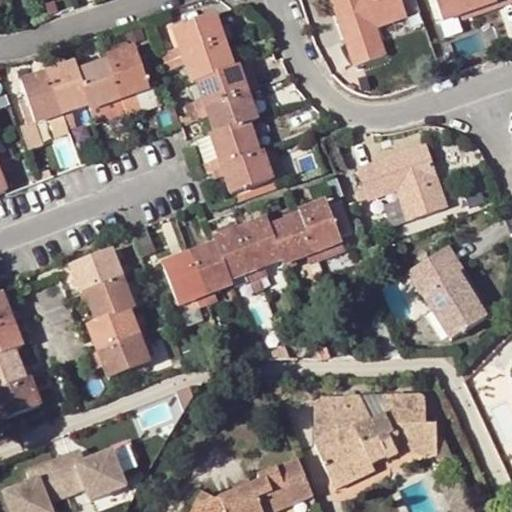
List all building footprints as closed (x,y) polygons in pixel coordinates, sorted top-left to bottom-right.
[(357,53),(338,0),(337,0),(332,2),(350,55),(357,53)] [(399,0),(338,0),(357,53),(350,55),(354,67),(385,56),(376,27),(406,17),(399,0)] [(435,0),(443,20),(459,14),(500,0),(435,0)] [(511,0),(500,0),(459,14),(462,22),(511,4),(511,0)] [(162,55),(165,62),(225,42),(216,15),(174,30),(180,48),(162,55)] [(225,42),(165,62),(167,70),(185,64),(192,83),(197,81),(234,68),(225,42)] [(108,61),(125,109),(128,119),(142,114),(135,96),(150,91),(148,86),(156,84),(146,57),(144,58),(139,60),(136,51),(134,47),(107,57),(108,61)] [(79,77),(89,107),(91,111),(113,103),(116,112),(125,109),(108,61),(95,66),(97,72),(79,77)] [(259,90),(250,63),(239,66),(248,93),(259,90)] [(77,72),(74,64),(48,73),(68,132),(76,129),(71,113),(89,107),(79,77),(77,72)] [(95,66),(77,72),(79,77),(97,72),(95,66)] [(195,101),(198,111),(248,93),(239,66),(234,68),(197,81),(203,98),(195,101)] [(55,140),(69,134),(68,132),(48,73),(21,82),(27,98),(19,100),(29,128),(35,125),(48,121),(55,140)] [(248,93),(198,111),(201,119),(209,116),(216,135),(243,126),(250,123),(258,121),(248,93)] [(185,105),(188,114),(198,111),(195,101),(185,105)] [(198,111),(188,114),(192,123),(201,119),(198,111)] [(257,142),(250,123),(243,126),(250,145),(257,142)] [(40,137),(35,125),(29,128),(33,140),(40,137)] [(243,126),(216,135),(211,137),(219,159),(210,162),(213,172),(261,155),(257,142),(250,145),(243,126)] [(219,159),(211,137),(197,142),(205,164),(210,162),(219,159)] [(424,147),(373,165),(376,170),(426,153),(424,147)] [(0,154),(0,164),(4,163),(14,159),(11,150),(5,153),(0,154)] [(376,170),(373,165),(359,170),(369,199),(397,190),(408,220),(446,206),(426,153),(376,170)] [(273,181),(264,154),(261,155),(213,172),(216,179),(216,180),(225,176),(231,196),(273,181)] [(200,165),(203,175),(213,172),(210,162),(205,164),(200,165)] [(4,163),(0,164),(0,193),(6,191),(0,176),(0,174),(8,172),(4,163)] [(203,175),(198,177),(200,184),(216,179),(213,172),(203,175)] [(483,193),(469,197),(473,211),(487,207),(483,193)] [(325,201),(298,212),(299,215),(317,261),(326,258),(323,250),(341,243),(325,201)] [(270,233),(281,263),(282,266),(305,257),(308,264),(317,261),(299,215),(286,221),(288,226),(270,233)] [(238,229),(258,279),(267,276),(264,269),(281,263),(270,233),(268,228),(264,219),(238,229)] [(288,226),(286,221),(268,228),(270,233),(288,226)] [(212,240),(238,229),(235,222),(209,233),(212,240)] [(212,240),(213,244),(229,283),(248,275),(250,282),(258,279),(238,229),(212,240)] [(213,244),(190,253),(209,304),(217,301),(213,293),(231,286),(229,283),(213,244)] [(392,246),(382,250),(386,260),(396,256),(392,246)] [(450,246),(442,251),(476,304),(484,299),(450,246)] [(85,294),(131,276),(127,267),(119,270),(111,250),(70,267),(81,295),(85,294)] [(476,304),(442,251),(408,273),(451,340),(485,318),(476,304)] [(209,304),(190,253),(162,264),(178,306),(185,304),(194,300),(198,308),(209,304)] [(129,311),(134,309),(125,287),(134,284),(131,276),(85,294),(90,306),(94,304),(100,322),(129,311)] [(0,324),(12,320),(2,294),(0,295),(0,324)] [(90,306),(85,294),(81,295),(79,296),(84,308),(90,306)] [(202,317),(198,308),(194,300),(185,304),(191,321),(202,317)] [(94,304),(90,306),(96,323),(100,322),(94,304)] [(100,322),(96,323),(88,327),(98,354),(148,335),(145,326),(136,329),(129,311),(100,322)] [(29,332),(22,316),(12,320),(18,336),(29,332)] [(15,349),(22,347),(18,336),(12,320),(0,324),(0,355),(9,352),(15,349)] [(148,335),(98,354),(103,367),(108,381),(150,364),(143,347),(152,344),(148,335)] [(310,340),(318,360),(328,356),(319,336),(310,340)] [(22,366),(15,349),(9,352),(15,368),(22,366)] [(9,352),(0,355),(0,391),(27,381),(22,366),(15,368),(9,352)] [(98,354),(90,357),(79,361),(84,375),(103,367),(98,354)] [(27,381),(0,391),(0,422),(40,407),(30,380),(27,381)] [(371,422),(360,397),(316,399),(317,450),(333,485),(371,466),(385,459),(386,460),(397,455),(438,454),(438,439),(447,439),(445,424),(426,424),(426,402),(422,396),(384,397),(385,416),(371,422)] [(384,397),(360,397),(371,422),(385,416),(384,397)] [(85,464),(80,453),(53,464),(67,499),(85,492),(88,498),(90,504),(126,489),(112,454),(85,464)] [(312,494),(298,460),(258,477),(261,484),(216,501),(203,496),(193,511),(277,511),(281,511),(279,507),(312,494)] [(4,497),(9,511),(50,511),(49,506),(67,499),(53,464),(27,475),(31,486),(4,497)] [(371,466),(333,485),(336,490),(374,471),(371,466)] [(460,472),(441,480),(454,511),(465,511),(476,508),(460,472)] [(85,492),(67,499),(69,505),(88,498),(85,492)] [(67,499),(49,506),(50,511),(51,511),(69,505),(67,499)]
